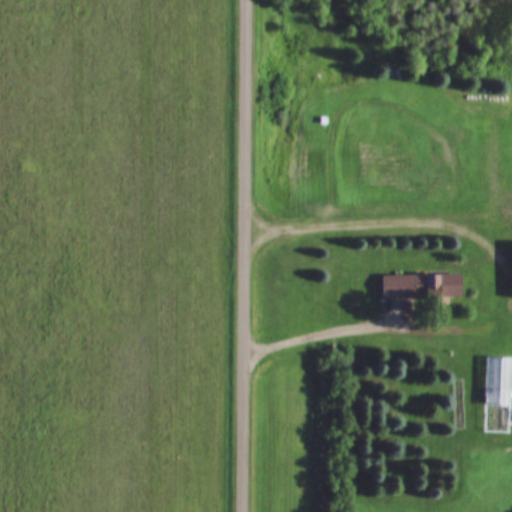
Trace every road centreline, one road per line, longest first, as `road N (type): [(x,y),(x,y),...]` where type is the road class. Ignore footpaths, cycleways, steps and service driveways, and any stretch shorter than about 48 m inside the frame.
road 1 (residential): [(246,511),(250,0)]
road 2 (track): [(395,326),(488,327),(511,303),(501,268),(475,236),(437,226),(248,225)]
